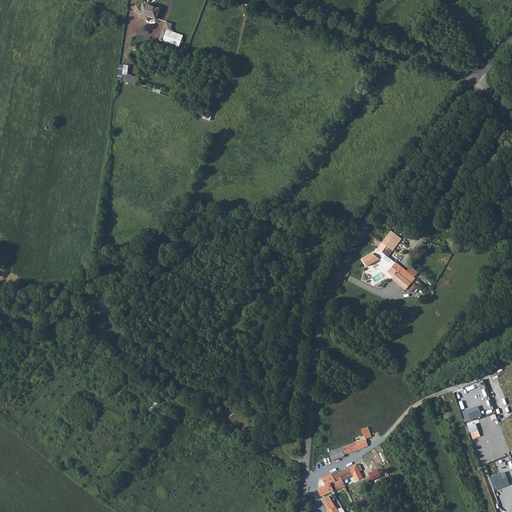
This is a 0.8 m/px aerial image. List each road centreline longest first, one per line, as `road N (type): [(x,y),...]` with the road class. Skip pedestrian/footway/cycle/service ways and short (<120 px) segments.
road 1 (residential): [(304,479),(321,311),(334,271),(477,80)]
road 2 (unclassified): [(477,80),(252,0)]
road 3 (track): [(306,462),(286,454),(273,426),(234,386),(193,391),(158,362)]
road 4 (track): [(382,439),(416,404),(511,357)]
